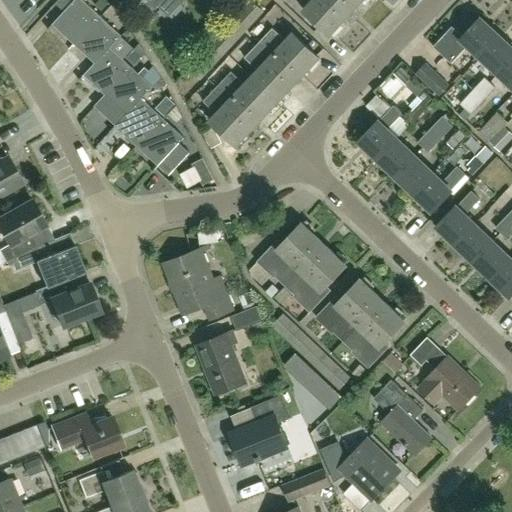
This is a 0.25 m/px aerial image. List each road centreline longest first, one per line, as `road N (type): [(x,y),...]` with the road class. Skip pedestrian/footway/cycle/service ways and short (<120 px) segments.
road 1 (residential): [(511,361),(297,153)]
road 2 (residential): [(112,226),(0,40)]
road 3 (residential): [(297,153),(439,0)]
road 4 (residential): [(112,226),(217,198),(297,153)]
road 5 (residential): [(218,511),(148,341)]
road 6 (residential): [(0,395),(148,341)]
road 7 (residential): [(409,511),(511,409)]
road 8 (residential): [(148,341),(112,226)]
